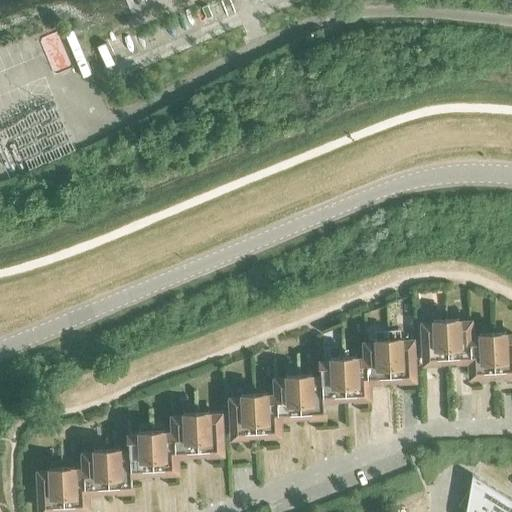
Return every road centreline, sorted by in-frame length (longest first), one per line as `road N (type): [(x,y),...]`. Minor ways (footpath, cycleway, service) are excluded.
road 1 (tertiary): [(511,176),(431,176),(379,189),(0,346)]
road 2 (residential): [(234,511),(425,436),(511,429)]
